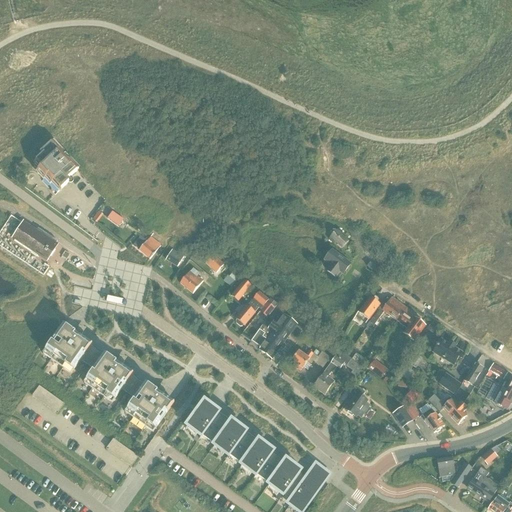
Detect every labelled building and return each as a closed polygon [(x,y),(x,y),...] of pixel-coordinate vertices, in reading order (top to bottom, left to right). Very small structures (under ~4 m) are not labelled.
[(61,153),(64,151),(56,142),(43,153),(45,155),(39,161),(44,167),(41,170),(46,176),(45,177),(58,192),(60,190),(78,170),(72,163),(71,165),(61,153)] [(112,212),(107,219),(119,227),(124,220),(112,212)] [(23,224),(14,237),(20,241),(32,250),(31,252),(37,257),(39,254),(47,260),(53,252),(56,246),(55,245),(57,241),(52,238),(37,228),(34,231),(31,229),(23,224)] [(139,250),(149,259),(160,246),(151,238),(152,237),(150,236),(146,241),(141,237),(134,245),(139,250)] [(172,250),(166,260),(177,267),(183,257),(172,250)] [(332,251),(325,261),(331,266),(327,271),(335,278),(339,272),(343,275),(350,265),(332,251)] [(213,255),(205,263),(216,274),(224,266),(213,255)] [(370,263),(367,267),(375,273),(377,270),(378,269),(371,264),(370,263)] [(193,294),(203,281),(190,271),(187,276),(180,284),(193,294)] [(228,276),(223,281),(231,287),(239,278),(232,273),(229,277),(228,276)] [(244,281),(232,296),(238,301),(250,286),(244,281)] [(245,325),(255,313),(258,309),(260,310),(266,302),(268,300),(259,292),(253,299),(251,301),(247,307),(235,321),(235,324),(239,327),(242,327),(244,325),(245,325)] [(359,314),(356,318),(365,324),(368,321),(370,317),(379,305),(376,303),(379,299),(374,296),(372,295),(370,298),(361,310),(359,314)] [(384,312),(396,321),(405,308),(391,298),(390,300),(387,298),(378,310),(379,310),(366,327),(371,330),(384,312)] [(260,310),(259,312),(267,318),(274,309),(267,302),(260,310)] [(419,318),(405,308),(396,321),(407,329),(403,334),(414,342),(425,326),(418,321),(419,318)] [(263,327),(252,342),(260,349),(259,350),(263,352),(272,359),(277,352),(296,325),(279,313),(273,321),(268,317),(262,326),(263,327)] [(427,328),(434,333),(437,327),(430,323),(427,328)] [(115,400),(114,399),(121,390),(134,399),(127,409),(127,408),(126,409),(127,409),(125,412),(153,432),(155,429),(156,430),(156,429),(155,429),(163,417),(174,403),(173,402),(173,403),(162,395),(165,391),(160,388),(157,392),(145,383),(144,384),(145,384),(144,384),(142,383),(139,381),(139,382),(136,380),(136,379),(133,376),(132,375),(133,373),(132,373),(132,374),(121,366),(124,362),(119,358),(116,362),(104,354),(103,354),(104,355),(100,353),(98,352),(95,350),(94,348),(91,345),(92,344),(91,344),(80,337),(83,333),(78,329),(75,333),(63,324),(62,325),(63,325),(43,354),(71,374),(73,371),(74,371),(73,370),(80,360),(93,370),(86,379),(85,379),(86,380),(84,383),(112,403),(114,400),(115,400)] [(441,340),(433,352),(433,353),(453,366),(462,353),(454,348),(456,346),(449,342),(448,344),(441,340)] [(336,357),(344,363),(344,364),(346,366),(351,360),(337,349),(333,355),(336,357)] [(315,350),(314,352),(313,354),(309,352),(306,357),(298,351),(291,361),(297,365),(295,369),(300,372),(309,359),(322,368),(330,358),(322,352),(321,354),(315,350)] [(356,354),(351,360),(360,366),(364,360),(356,354)] [(368,371),(368,370),(367,370),(374,361),(379,356),(377,354),(374,354),(363,367),(368,371)] [(340,369),(344,364),(344,363),(336,357),(313,387),(325,396),(334,383),(328,378),(331,373),(332,373),(337,367),(340,369)] [(362,368),(351,360),(346,366),(353,370),(351,373),(356,377),(362,368)] [(387,371),(374,361),(367,370),(368,370),(381,380),(387,371)] [(500,381),(501,381),(498,387),(494,385),(486,399),(494,403),(495,403),(507,410),(511,404),(511,382),(507,380),(504,379),(508,373),(493,364),(489,372),(501,380),(500,381)] [(476,365),(465,382),(473,387),(484,370),(476,365)] [(412,372),(407,367),(400,375),(406,380),(412,372)] [(453,394),(459,384),(446,375),(439,384),(453,394)] [(39,386),(32,396),(37,400),(44,390),(39,386)] [(356,395),(345,410),(356,418),(357,416),(359,417),(362,418),(369,408),(368,405),(366,404),(367,401),(362,397),(365,393),(357,387),(353,392),(356,395)] [(418,394),(413,389),(404,398),(413,406),(421,398),(418,395),(418,394)] [(37,400),(42,403),(49,394),(44,390),(37,400)] [(42,403),(45,405),(47,407),(54,397),(49,394),(42,403)] [(439,412),(443,409),(458,425),(460,423),(461,423),(463,422),(463,420),(467,416),(463,413),(466,410),(460,403),(457,406),(449,398),(442,405),(434,396),(429,401),(439,412)] [(59,401),(54,397),(47,407),(52,410),(59,401)] [(57,414),(64,404),(59,401),(52,410),(57,414)] [(253,444),(255,441),(245,433),(246,432),(231,421),(228,426),(226,424),(228,421),(218,414),(219,412),(204,402),(186,427),(201,437),(202,436),(214,445),(213,446),(228,457),(229,455),(241,464),(241,466),(255,476),(256,475),(269,484),(268,485),(283,496),(283,495),(293,501),(290,505),(299,511),(301,511),(324,482),(323,482),(329,474),(315,465),(310,473),(313,475),(310,478),(307,476),(306,478),(299,473),(301,471),(286,460),(282,465),(280,463),(282,460),(272,453),(273,451),(258,441),(255,445),(253,444)] [(427,405),(419,410),(423,415),(422,416),(426,420),(425,421),(434,433),(435,432),(437,433),(440,430),(440,429),(444,426),(435,414),(431,409),(427,405)] [(412,406),(406,411),(413,421),(419,416),(412,406)] [(413,421),(404,407),(393,414),(402,428),(413,421)] [(113,440),(106,449),(111,453),(118,443),(113,440)] [(123,447),(118,443),(111,453),(116,456),(123,447)] [(128,450),(123,447),(116,456),(121,460),(128,450)] [(128,450),(121,460),(126,463),(133,454),(128,450)] [(491,451),(482,459),(488,465),(496,458),(491,451)] [(138,457),(133,454),(126,463),(131,467),(138,457)] [(452,458),(437,461),(440,478),(442,478),(442,482),(451,481),(455,475),(452,458)] [(465,465),(452,485),(457,489),(471,469),(465,465)] [(473,480),(467,489),(476,494),(484,500),(483,502),(487,505),(493,495),(498,488),(485,479),(488,473),(481,468),(477,474),(473,480)] [(494,501),(488,510),(490,511),(511,511),(511,504),(510,503),(509,504),(505,502),(510,495),(503,491),(498,497),(494,502),(494,501)]
